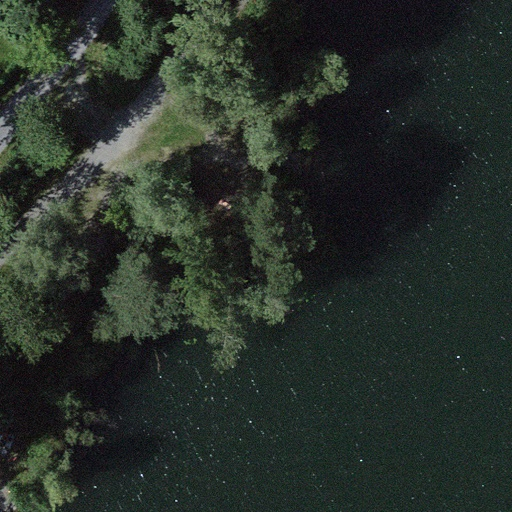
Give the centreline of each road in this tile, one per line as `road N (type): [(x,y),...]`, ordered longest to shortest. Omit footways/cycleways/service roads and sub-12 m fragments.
road 1 (track): [(57,69),(105,156),(86,248),(51,306),(0,453)]
road 2 (track): [(227,0),(124,137),(0,258)]
road 3 (track): [(0,143),(110,0)]
